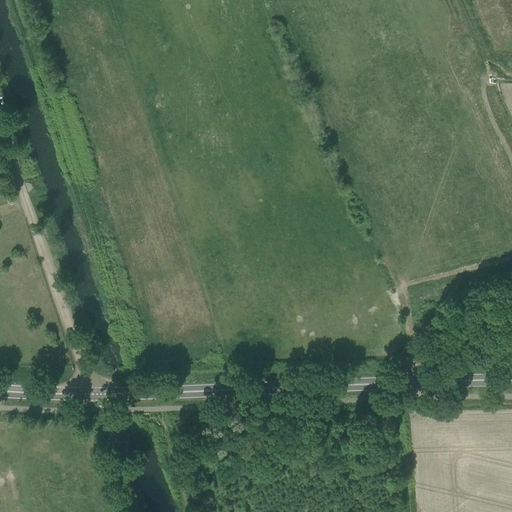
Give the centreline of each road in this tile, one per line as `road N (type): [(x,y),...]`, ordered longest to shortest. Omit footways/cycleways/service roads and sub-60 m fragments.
road 1 (tertiary): [(511,381),(0,392)]
road 2 (track): [(96,395),(0,124)]
